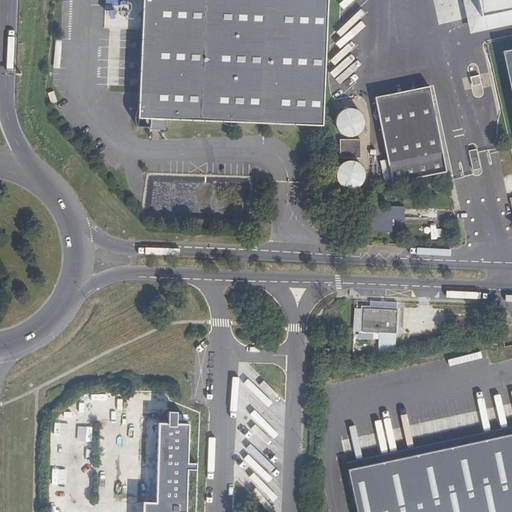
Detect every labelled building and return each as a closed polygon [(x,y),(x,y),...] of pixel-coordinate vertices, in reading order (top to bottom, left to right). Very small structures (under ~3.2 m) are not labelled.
[(142,0),(138,119),(323,127),(328,0),(142,0)] [(511,10),(511,0),(476,0),(480,17),(511,10)] [(511,49),(502,52),(511,98),(511,49)] [(479,75),(470,77),(472,86),(481,84),(479,75)] [(429,86),(374,97),(392,184),(446,173),(429,86)] [(350,136),(356,136),(360,133),(364,128),(365,123),(364,118),(362,113),(357,110),(352,108),(346,109),(342,112),(338,116),(337,121),(338,127),(340,132),(345,135),(350,136)] [(361,140),(340,140),(340,158),(361,158),(361,140)] [(478,157),(470,159),(472,171),(480,169),(478,157)] [(350,189),(356,188),(361,186),(364,181),(366,176),(365,170),(362,166),(358,162),(352,161),(347,162),(342,164),(339,169),(337,174),(338,180),(341,184),(345,188),(350,189)] [(404,207),(372,206),(371,231),(392,232),(392,220),(404,220),(404,207)] [(363,333),(397,335),(398,312),(364,310),(363,333)] [(158,468),(159,424),(152,423),(151,468),(158,468)] [(185,511),(188,424),(159,424),(158,468),(151,468),(150,468),(150,474),(150,475),(157,475),(156,503),(148,503),(147,511),(172,511),(173,511),(185,511)] [(511,511),(511,433),(347,470),(356,511),(511,511)] [(75,471),(75,481),(83,482),(83,471),(75,471)] [(65,501),(64,489),(51,490),(51,501),(65,501)]
